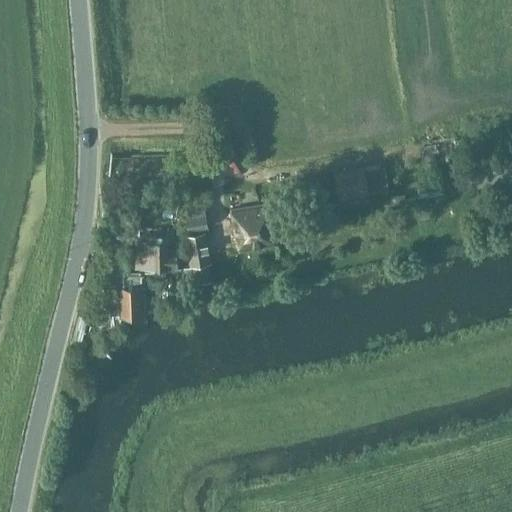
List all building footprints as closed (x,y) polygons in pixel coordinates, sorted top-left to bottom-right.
[(422,149),(440,148),(440,137),(422,138),(422,149)] [(364,168),(334,174),(340,202),(369,196),(364,168)] [(422,185),(408,186),(412,225),(437,222),(434,196),(423,197),(422,185)] [(403,194),(387,196),(389,205),(404,203),(403,194)] [(188,233),(208,229),(203,200),(182,204),(188,233)] [(238,252),(277,245),(269,203),(230,209),(238,252)] [(209,264),(211,264),(206,232),(184,236),(189,267),(181,268),(183,286),(211,282),(209,264)] [(178,269),(177,249),(169,248),(169,241),(134,241),(135,269),(178,269)] [(141,288),(120,288),(122,319),(141,319),(141,288)]
